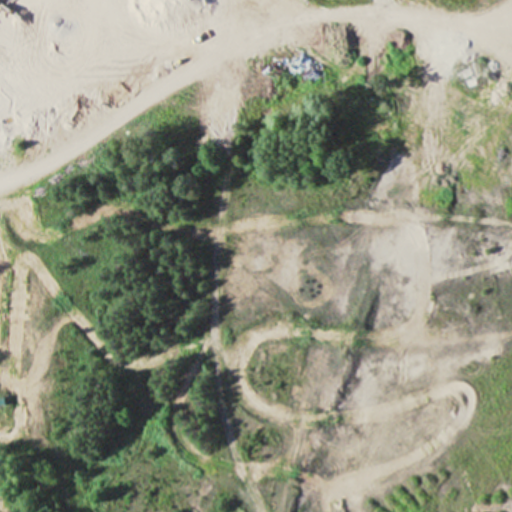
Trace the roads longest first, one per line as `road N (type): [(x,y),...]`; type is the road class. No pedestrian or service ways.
road 1 (track): [(251,503),(227,438),(212,356),(212,261),(231,131),(214,64)]
road 2 (track): [(256,511),(198,459),(43,273),(1,186)]
